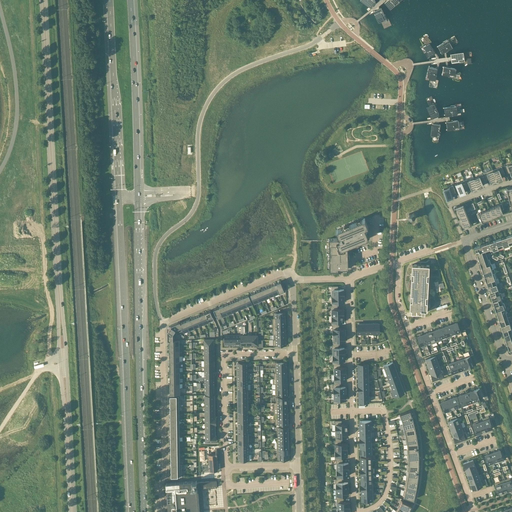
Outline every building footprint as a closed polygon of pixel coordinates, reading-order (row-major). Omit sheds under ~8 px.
[(399,0),(389,0),(386,3),(391,9),(401,1),(399,0)] [(383,8),(375,13),(382,24),(389,19),(383,8)] [(449,40),(437,46),(442,54),(453,48),(449,40)] [(429,43),(422,48),(427,58),(435,53),(429,43)] [(463,52),(450,54),(452,63),(465,61),(463,52)] [(429,66),(426,78),(435,79),(438,68),(429,66)] [(444,66),(442,75),(454,77),(456,68),(444,66)] [(434,104),(427,107),(431,118),(439,115),(434,104)] [(456,106),(444,107),(445,116),(458,114),(456,106)] [(459,119),(447,121),(448,130),(460,128),(459,119)] [(432,124),(431,136),(439,136),(440,125),(432,124)] [(492,169),(492,170),(497,180),(502,178),(501,175),(504,173),(501,166),(493,170),(492,169)] [(492,170),(483,173),(486,180),(490,179),(491,182),(496,180),(497,181),(497,180),(492,170)] [(482,182),(485,181),(482,174),(478,175),(479,176),(474,178),(473,178),(477,188),(483,185),(482,182)] [(477,188),(473,178),(468,180),(468,179),(464,180),(467,187),(470,186),(472,189),(477,187),(477,188)] [(464,189),(467,187),(464,180),(455,184),(460,194),(465,192),(464,189)] [(453,185),(443,189),(447,199),(453,197),(452,194),(455,193),(453,185)] [(456,213),(466,209),(464,203),(454,207),(456,213)] [(494,207),(497,215),(503,213),(502,210),(501,207),(500,205),(494,207)] [(497,215),(494,207),(489,209),(492,217),(497,215)] [(468,214),(466,209),(456,213),(458,218),(468,214)] [(489,209),(484,211),(487,219),(492,217),(489,209)] [(487,219),(484,211),(479,213),(480,216),(481,219),(482,221),(487,219)] [(458,218),(460,223),(470,219),(468,214),(458,218)] [(329,238),(330,270),(337,270),(338,270),(338,268),(340,268),(348,268),(348,266),(348,250),(348,246),(369,237),(365,229),(366,229),(365,229),(365,228),(368,226),(365,218),(336,230),(339,238),(338,238),(337,238),(329,238)] [(470,219),(460,223),(462,228),(471,225),(469,220),(470,219)] [(510,246),(507,236),(501,238),(504,248),(509,246),(510,246)] [(504,248),(501,238),(496,240),(499,248),(504,247),(504,248)] [(499,248),(496,240),(490,242),(492,247),(493,250),(499,248)] [(489,254),(487,255),(478,257),(480,262),(489,259),(490,259),(489,254)] [(489,259),(480,262),(482,267),(492,264),(492,263),(491,263),(489,259)] [(412,309),(411,312),(425,313),(425,310),(427,310),(427,302),(425,302),(426,296),(428,296),(428,280),(427,279),(427,274),(429,274),(429,265),(412,264),(412,273),(414,273),(413,279),(411,279),(411,285),(411,295),(412,295),(412,301),(410,301),(410,309),(412,309)] [(492,264),(482,267),(483,272),(493,269),(492,264)] [(483,272),(485,277),(494,274),(495,273),(494,268),(493,269),(483,272)] [(496,278),(486,281),(488,286),(498,283),(500,282),(498,278),(496,278)] [(281,281),(275,283),(279,293),(284,291),(281,281)] [(275,283),(270,285),(274,295),(279,293),(275,283)] [(498,283),(488,286),(490,291),(498,288),(500,288),(498,283)] [(274,295),(270,285),(265,288),(269,297),(274,295)] [(344,289),(338,290),(338,286),(331,286),(332,296),(344,296),(344,289)] [(265,288),(260,290),(264,299),(269,297),(265,288)] [(260,290),(255,292),(259,301),(264,299),(260,290)] [(254,303),(259,301),(255,292),(250,294),(254,303)] [(501,293),(491,296),(493,301),(503,297),(501,293)] [(249,294),(244,296),(248,306),(253,304),(249,294)] [(244,296),(239,299),(243,308),(248,306),(244,296)] [(344,302),(344,296),(332,296),(332,306),(331,306),(338,305),(338,302),(344,302)] [(494,306),(504,302),(503,303),(501,298),(503,298),(503,297),(493,301),(494,306)] [(243,308),(239,299),(234,301),(238,310),(243,308)] [(234,301),(229,303),(233,312),(238,310),(234,301)] [(504,302),(494,306),(496,310),(506,307),(504,302)] [(233,312),(229,303),(224,305),(228,314),(233,312)] [(224,305),(219,307),(223,316),(228,314),(224,305)] [(332,315),(343,315),(343,309),(338,309),(337,306),(338,306),(338,305),(331,306),(331,309),(332,309),(332,315)] [(223,316),(219,307),(214,309),(217,318),(223,316)] [(498,315),(507,312),(506,307),(496,310),(498,315)] [(210,310),(205,313),(209,322),(214,320),(210,310)] [(507,312),(498,315),(499,320),(508,317),(506,313),(507,312)] [(205,313),(200,315),(204,324),(209,322),(205,313)] [(204,324),(200,315),(195,317),(199,326),(204,324)] [(344,321),(343,315),(332,315),(332,321),(331,321),(331,325),(339,325),(338,325),(338,322),(344,321)] [(195,317),(190,319),(194,328),(199,326),(195,317)] [(510,317),(508,317),(499,320),(501,325),(509,322),(511,322),(510,317)] [(194,328),(190,319),(185,321),(189,330),(194,328)] [(180,321),(175,323),(178,332),(183,330),(184,332),(180,323),(180,321)] [(185,321),(180,323),(184,332),(189,330),(185,321)] [(456,335),(461,333),(457,322),(452,324),(456,335)] [(178,332),(175,323),(171,325),(171,326),(170,328),(177,333),(178,332)] [(450,334),(455,333),(456,335),(452,324),(447,326),(451,337),(450,334)] [(339,325),(331,325),(332,325),(332,329),(334,329),(334,335),(345,335),(345,328),(339,328),(339,325)] [(451,337),(447,326),(442,328),(446,338),(446,339),(448,338),(451,337)] [(446,339),(446,338),(442,328),(437,329),(441,340),(442,340),(441,338),(445,336),(446,339)] [(436,342),(437,342),(441,340),(437,329),(433,331),(436,342)] [(428,333),(432,344),(437,342),(436,342),(433,331),(428,333)] [(426,343),(431,342),(432,344),(428,333),(423,335),(427,345),(426,343)] [(332,345),(339,344),(339,341),(345,341),(345,335),(334,335),(334,341),(333,341),(333,345),(332,345)] [(427,345),(423,335),(418,336),(422,347),(424,347),(427,345)] [(344,348),(339,348),(338,345),(339,345),(339,344),(332,345),(332,354),(345,354),(344,348)] [(345,360),(345,354),(332,354),(332,355),(333,355),(333,360),(332,360),(332,364),(340,364),(339,364),(339,361),(345,360)] [(464,357),(464,355),(461,356),(459,357),(459,358),(463,369),(468,367),(464,357)] [(468,367),(473,365),(469,355),(464,356),(464,355),(464,357),(468,367)] [(437,361),(435,356),(426,359),(428,364),(437,361)] [(463,369),(459,358),(459,357),(458,357),(459,360),(458,360),(454,361),(458,371),(463,369)] [(439,366),(437,361),(428,364),(430,369),(439,366)] [(454,361),(449,363),(453,373),(458,371),(454,361)] [(386,370),(395,367),(393,362),(384,365),(386,370)] [(333,368),(335,368),(335,374),(346,374),(346,367),(340,367),(340,364),(332,364),(333,364),(333,368)] [(439,366),(430,369),(431,374),(442,371),(442,370),(441,371),(440,369),(439,366)] [(395,367),(386,370),(388,375),(396,372),(395,367)] [(442,371),(431,374),(433,380),(439,378),(440,377),(441,377),(444,376),(443,373),(442,371)] [(389,381),(398,377),(396,372),(388,375),(389,381)] [(346,380),(346,374),(335,374),(335,380),(334,380),(334,383),(333,383),(333,384),(340,383),(340,380),(346,380)] [(398,377),(389,381),(391,386),(400,383),(398,377)] [(340,384),(340,383),(333,384),(333,393),(346,393),(345,387),(340,387),(339,384),(340,384)] [(393,391),(402,388),(400,383),(391,386),(393,391)] [(395,396),(404,393),(402,388),(393,391),(395,396)] [(478,400),(483,398),(479,388),(474,390),(477,400),(478,401),(478,400)] [(478,401),(477,400),(474,390),(469,392),(473,403),(474,402),(478,401)] [(472,402),(472,403),(473,403),(469,392),(464,394),(467,403),(472,402)] [(334,399),(333,399),(333,403),(340,403),(340,399),(346,399),(346,393),(333,393),(333,394),(334,394),(334,399)] [(273,403),(275,403),(288,402),(288,397),(286,397),(286,394),(276,395),(276,397),(275,397),(275,402),(273,403)] [(458,396),(462,405),(467,403),(464,394),(458,396)] [(457,396),(452,398),(456,409),(461,407),(457,396)] [(450,411),(456,409),(452,398),(447,400),(450,411)] [(441,402),(445,413),(450,411),(447,400),(441,402)] [(410,410),(399,414),(401,419),(412,416),(410,410)] [(401,419),(401,420),(402,419),(403,424),(402,424),(414,421),(412,416),(401,419)] [(485,417),(483,418),(487,430),(492,428),(488,416),(485,417)] [(450,426),(460,422),(461,422),(460,423),(458,418),(448,421),(450,426)] [(482,432),(487,430),(483,418),(483,420),(479,422),(478,421),(482,432)] [(335,425),(335,430),(347,430),(347,424),(342,424),(341,420),(335,420),(335,425)] [(403,427),(403,429),(415,426),(414,421),(402,424),(403,427)] [(482,432),(478,421),(473,423),(477,434),(482,432)] [(452,431),(463,427),(461,422),(460,422),(450,426),(452,431)] [(276,427),(277,432),(282,432),(288,432),(288,426),(287,426),(287,424),(277,424),(277,427),(276,427)] [(466,432),(465,432),(463,433),(462,428),(463,428),(463,427),(452,431),(454,436),(466,432)] [(348,436),(347,430),(335,430),(335,431),(336,431),(336,436),(335,436),(335,440),(334,440),(342,440),(342,436),(348,436)] [(454,436),(456,442),(467,437),(466,432),(454,436)] [(341,443),(341,440),(342,440),(334,440),(334,444),(336,444),(336,450),(347,450),(347,443),(341,443)] [(335,458),(335,460),(342,459),(341,459),(341,456),(347,456),(347,450),(336,450),(336,456),(335,456),(335,458)] [(495,451),(499,462),(504,461),(500,450),(495,451)] [(490,453),(493,462),(498,460),(499,462),(495,451),(490,453)] [(218,470),(217,461),(216,453),(209,454),(210,471),(218,470)] [(493,462),(490,453),(485,455),(488,464),(493,462)] [(337,469),(348,469),(348,463),(343,463),(342,459),(335,460),(336,460),(336,463),(337,463),(337,469)] [(465,468),(475,465),(473,459),(463,463),(465,468)] [(465,468),(467,473),(477,470),(475,465),(465,468)] [(348,469),(337,469),(337,475),(336,475),(336,479),(335,479),(343,479),(343,475),(349,475),(348,469)] [(479,475),(477,470),(467,473),(469,478),(479,475)] [(469,478),(471,484),(483,479),(482,479),(480,480),(479,475),(469,478)] [(342,482),(342,479),(343,479),(335,479),(335,483),(337,483),(337,489),(336,489),(348,489),(348,482),(342,482)] [(484,484),(483,479),(471,484),(473,489),(479,486),(480,489),(486,487),(485,484),(484,484)] [(505,479),(500,481),(503,492),(508,490),(505,479)] [(192,481),(165,483),(166,490),(167,490),(167,492),(166,492),(168,511),(202,511),(202,510),(200,510),(198,491),(197,489),(217,487),(217,481),(211,481),(210,481),(199,482),(198,481),(197,481),(196,481),(192,481)] [(503,492),(500,481),(495,482),(498,494),(503,492)] [(348,489),(336,489),(336,499),(343,498),(342,498),(342,495),(348,495),(348,489)] [(404,490),(403,496),(414,500),(415,492),(404,490)] [(336,499),(337,499),(337,508),(350,508),(349,502),(344,502),(343,498),(336,499)] [(408,511),(412,505),(401,500),(398,506),(408,511)]
